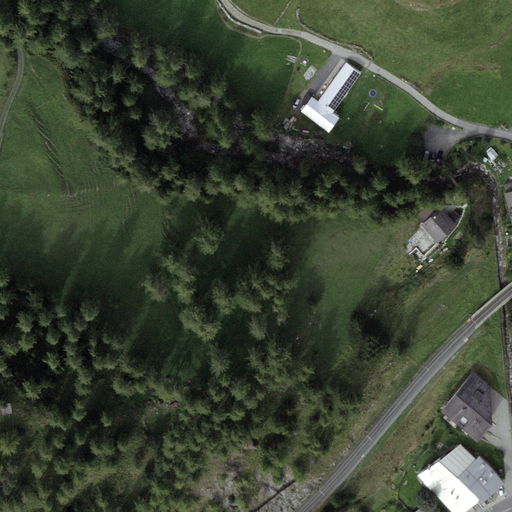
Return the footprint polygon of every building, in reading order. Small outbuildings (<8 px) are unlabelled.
[(340,118),(333,113),(362,74),(346,63),(318,101),(312,97),(301,112),(329,132),(340,118)] [(494,149),(489,153),(493,158),(499,154),(494,149)] [(441,207),(422,225),(438,243),(458,226),(455,223),(461,217),(455,210),(449,216),(441,207)] [(489,386),(473,373),(441,411),(478,442),(492,424),(489,386)] [(452,511),(465,511),(478,500),(457,478),(476,460),(461,444),(417,475),(452,511)] [(480,456),(476,460),(457,478),(478,500),(482,504),(505,482),(480,456)]
